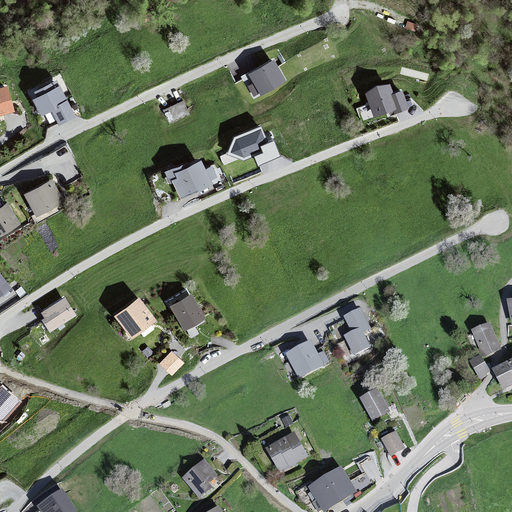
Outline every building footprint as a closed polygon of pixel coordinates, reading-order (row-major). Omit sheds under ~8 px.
[(278,58),(244,73),(253,94),(287,79),(278,58)] [(57,79),(34,91),(37,97),(33,99),(44,119),(53,114),(59,127),(78,117),(57,79)] [(4,85),(0,86),(0,115),(12,112),(4,85)] [(372,104),(357,108),(362,123),(406,106),(401,93),(390,96),(388,87),(376,88),(369,94),(372,104)] [(183,100),(163,110),(170,124),(190,115),(183,100)] [(233,134),(227,150),(246,157),(272,147),(262,122),(233,134)] [(199,158),(168,173),(180,199),(212,184),(199,158)] [(50,177),(22,193),(36,216),(63,200),(50,177)] [(5,202),(0,205),(0,235),(19,224),(5,202)] [(0,297),(12,288),(0,273),(0,297)] [(189,292),(169,304),(184,331),(205,318),(189,292)] [(136,296),(111,315),(130,339),(155,321),(136,296)] [(64,297),(39,313),(50,331),(76,316),(64,297)] [(348,310),(364,302),(361,297),(346,305),(348,310)] [(352,336),(344,340),(354,359),(371,350),(364,336),(371,333),(361,313),(345,321),(352,336)] [(491,325),(472,332),(482,359),(501,352),(491,325)] [(312,346),(286,358),(298,381),(323,369),(312,346)] [(184,363),(171,351),(160,362),(172,375),(184,363)] [(481,358),(469,364),(479,381),(490,375),(481,358)] [(511,360),(493,370),(503,391),(511,386),(511,360)] [(377,391),(360,401),(373,423),(390,413),(377,391)] [(395,434),(381,441),(390,458),(404,450),(395,434)] [(295,436),(266,451),(280,476),(308,460),(295,436)] [(206,464),(182,480),(199,500),(221,483),(206,464)] [(342,469),(309,489),(323,511),(328,511),(358,494),(342,469)] [(71,511),(73,511),(57,486),(42,495),(52,510),(47,511),(71,511)] [(403,511),(403,507),(400,503),(386,510),(383,511),(403,511)]
